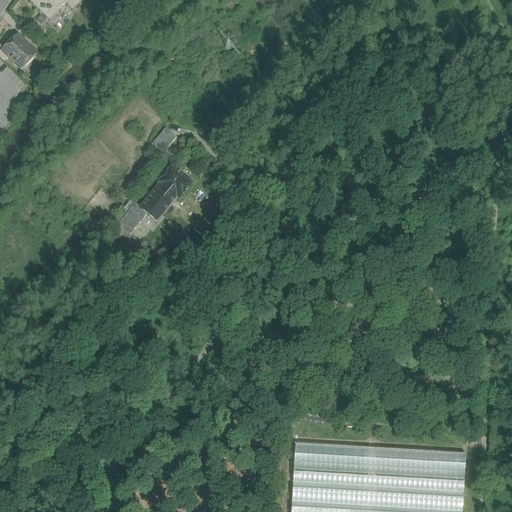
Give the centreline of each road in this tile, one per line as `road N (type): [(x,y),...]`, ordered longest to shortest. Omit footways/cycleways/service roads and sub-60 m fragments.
road 1 (track): [(497,166),(480,511)]
road 2 (track): [(275,270),(80,511)]
road 3 (track): [(184,117),(276,239),(275,270)]
